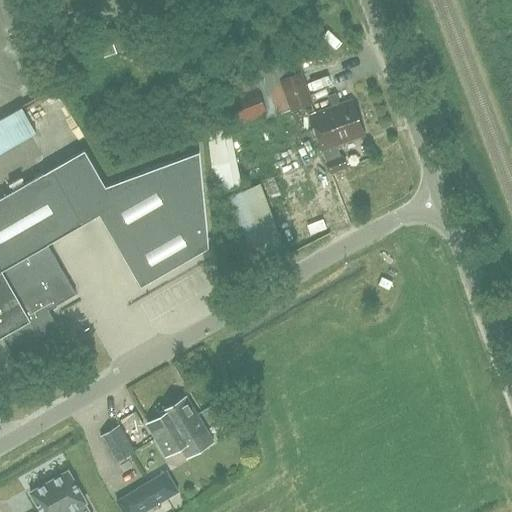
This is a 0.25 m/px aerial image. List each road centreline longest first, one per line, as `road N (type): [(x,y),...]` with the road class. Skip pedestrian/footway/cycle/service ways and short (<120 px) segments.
road 1 (unclassified): [(0,446),(430,200)]
road 2 (residential): [(430,200),(426,154),(370,0)]
road 3 (unclassified): [(511,386),(458,244),(430,200)]
